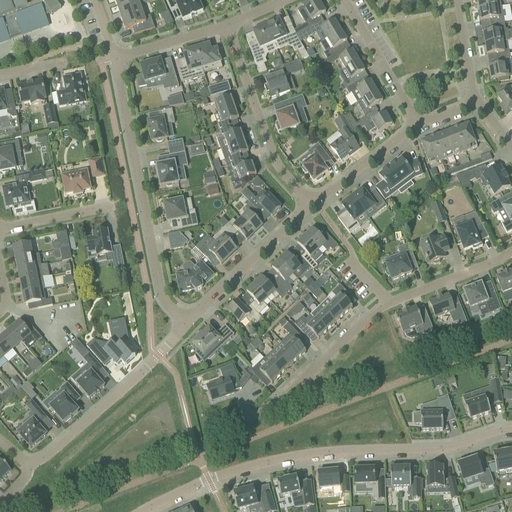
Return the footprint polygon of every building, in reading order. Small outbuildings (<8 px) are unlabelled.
[(0,0),(0,43),(10,40),(9,39),(10,39),(13,37),(21,34),(22,36),(30,33),(49,26),(48,25),(48,24),(45,17),(46,17),(51,15),(52,16),(52,15),(60,9),(61,9),(56,2),(54,0),(41,0),(42,1),(31,5),(28,6),(25,0),(0,0)] [(114,0),(119,13),(140,6),(137,0),(114,0)] [(165,0),(167,4),(171,13),(178,10),(183,21),(190,18),(196,16),(196,15),(203,12),(197,0),(188,0),(180,3),(178,0),(165,0)] [(323,22),(320,17),(325,14),(323,10),(324,9),(319,1),(316,3),(313,5),(311,1),(312,1),(311,0),(309,0),(301,4),(301,5),(302,5),(303,7),(297,11),(305,24),(305,23),(309,30),(323,22)] [(496,8),(501,7),(499,0),(477,0),(479,11),(496,8)] [(125,31),(132,28),(134,35),(155,29),(151,16),(144,18),(140,6),(119,13),(125,31)] [(502,12),(501,7),(496,8),(479,11),(481,22),(482,22),(490,20),(491,27),(504,24),(503,18),(505,18),(504,12),(502,12)] [(168,12),(161,15),(165,26),(173,24),(168,12)] [(267,26),(266,26),(273,43),(281,40),(293,45),(299,42),(299,41),(292,27),(286,30),(282,28),(279,21),(274,23),(272,22),(268,24),(267,26)] [(323,22),(309,30),(313,35),(316,33),(322,43),(327,40),(342,31),(337,24),(336,25),(334,22),(326,27),(323,22)] [(502,42),(507,42),(509,41),(507,30),(505,30),(504,24),(491,27),(492,33),(484,34),(483,34),(485,45),(502,42)] [(257,30),(253,32),(256,40),(254,44),(249,46),(254,61),(262,58),(266,46),(273,43),(266,26),(264,27),(262,26),(258,28),(257,30)] [(320,44),(325,53),(323,54),(327,61),(331,59),(330,58),(343,51),(341,46),(347,42),(345,39),(346,38),(342,31),(327,40),(320,44)] [(502,42),(485,45),(487,57),(488,57),(488,56),(496,55),(497,61),(510,59),(511,58),(511,54),(509,55),(509,51),(507,42),(502,42)] [(196,48),(195,48),(201,69),(214,65),(215,71),(222,69),(219,60),(221,59),(219,53),(217,53),(216,50),(210,52),(209,46),(203,48),(202,48),(202,47),(201,47),(200,47),(199,47),(198,47),(197,48),(196,48)] [(195,71),(201,69),(195,48),(194,48),(192,49),(190,51),(189,52),(183,54),(185,60),(176,63),(182,83),(198,79),(195,71)] [(303,49),(297,52),(302,60),(309,57),(306,52),(303,49)] [(330,58),(331,59),(333,64),(339,60),(345,70),(359,61),(355,54),(354,55),(352,52),(346,55),(343,51),(330,58)] [(491,80),(508,77),(511,76),(511,58),(510,59),(497,61),(498,67),(489,68),(491,80)] [(179,88),(173,70),(166,72),(165,69),(163,69),(160,60),(152,63),(151,63),(146,64),(147,65),(140,67),(143,76),(136,78),(138,88),(147,86),(146,83),(161,79),(164,91),(169,89),(170,90),(179,88)] [(267,85),(264,86),(266,94),(269,93),(272,99),(276,98),(276,99),(278,98),(278,97),(289,93),(284,77),(289,75),(289,77),(303,72),(300,61),(280,68),(280,69),(283,68),(284,73),(265,80),(267,85)] [(364,72),(363,69),(364,68),(359,61),(345,70),(350,79),(342,84),(346,90),(359,82),(357,77),(364,72)] [(259,75),(267,73),(264,65),(256,68),(259,75)] [(66,92),(57,93),(60,107),(69,105),(69,106),(85,103),(80,76),(63,79),(66,92)] [(18,87),(20,97),(21,105),(31,103),(31,106),(44,103),(44,100),(46,100),(42,81),(32,83),(30,85),(28,86),(27,85),(18,87)] [(372,85),(370,82),(362,86),(359,82),(346,90),(349,95),(351,94),(357,104),(377,91),(373,84),(372,85)] [(210,98),(230,92),(228,83),(208,89),(210,98)] [(505,91),(497,97),(503,105),(500,108),(506,116),(511,111),(511,86),(509,89),(509,88),(505,91)] [(0,112),(7,111),(8,115),(13,119),(17,118),(14,105),(6,106),(5,100),(3,90),(0,90),(0,112)] [(377,91),(357,104),(366,119),(376,113),(378,112),(375,107),(382,102),(380,99),(381,98),(377,91)] [(187,104),(195,101),(193,94),(185,96),(187,104)] [(182,95),(173,98),(176,107),(185,105),(182,95)] [(214,104),(218,115),(235,109),(231,98),(214,104)] [(284,113),(277,115),(275,116),(278,124),(276,125),(278,131),(280,130),(281,133),(299,127),(296,118),(298,117),(296,111),(305,108),(302,98),(281,105),(284,113)] [(43,107),(47,126),(48,132),(58,130),(53,105),(43,107)] [(235,109),(218,115),(221,125),(217,126),(219,133),(231,128),(229,123),(239,119),(235,109)] [(150,135),(151,143),(156,142),(158,143),(162,142),(163,140),(167,140),(164,126),(174,124),(172,110),(158,113),(159,121),(148,123),(149,130),(148,131),(149,131),(150,134),(149,134),(149,135),(150,135)] [(198,121),(205,118),(203,112),(196,115),(198,121)] [(389,127),(390,128),(393,125),(388,117),(387,118),(385,114),(379,118),(376,113),(366,119),(361,122),(365,128),(373,124),(378,134),(389,127)] [(350,128),(355,125),(349,114),(344,117),(350,128)] [(359,150),(350,137),(354,134),(350,128),(343,117),(334,123),(341,134),(338,136),(341,139),(330,147),(340,161),(348,156),(349,157),(359,150)] [(469,125),(459,129),(459,128),(453,130),(454,131),(445,134),(453,157),(477,148),(469,125)] [(233,134),(231,128),(219,133),(221,138),(216,139),(220,151),(244,142),(241,131),(233,134)] [(301,133),(304,139),(311,136),(309,130),(301,133)] [(47,142),(45,134),(37,136),(38,143),(47,142)] [(192,144),(200,142),(198,134),(190,136),(192,144)] [(429,166),(438,162),(453,157),(445,134),(435,138),(435,137),(430,139),(430,140),(421,143),(429,166)] [(0,172),(1,173),(3,174),(8,173),(10,171),(15,170),(15,169),(23,167),(20,153),(21,153),(18,141),(5,144),(6,151),(0,152),(0,172)] [(231,165),(243,161),(241,155),(248,153),(244,142),(220,151),(224,161),(228,159),(231,165)] [(202,145),(189,148),(191,156),(204,153),(202,145)] [(303,169),(302,170),(305,175),(307,174),(313,183),(316,181),(317,183),(322,179),(321,177),(323,175),(322,174),(326,171),(323,167),(330,161),(318,145),(308,153),(313,159),(302,167),(303,169)] [(160,187),(160,188),(161,188),(161,187),(166,186),(168,188),(172,187),(173,185),(177,184),(178,184),(179,184),(178,183),(175,169),(188,167),(185,153),(170,156),(171,164),(157,167),(157,166),(156,167),(156,168),(157,168),(158,174),(159,180),(160,187)] [(480,157),(481,160),(482,164),(492,160),(489,154),(480,157)] [(62,178),(65,196),(74,195),(74,197),(83,195),(82,193),(91,191),(88,178),(92,178),(92,179),(103,176),(100,160),(88,162),(89,164),(80,166),(82,174),(73,176),(71,168),(61,170),(63,178),(62,178)] [(391,168),(390,168),(400,183),(405,179),(407,182),(410,182),(415,179),(422,176),(417,161),(408,164),(409,166),(407,168),(401,160),(397,163),(397,162),(390,167),(391,168)] [(243,161),(231,165),(233,172),(235,171),(239,181),(231,184),(234,193),(241,190),(245,184),(244,180),(246,179),(256,175),(252,164),(245,167),(243,161)] [(494,196),(501,192),(510,188),(506,180),(508,179),(505,173),(504,174),(500,167),(482,176),(488,188),(489,187),(494,196)] [(396,186),(400,183),(390,168),(389,169),(389,168),(382,173),(383,174),(379,177),(384,184),(382,186),(381,184),(375,188),(385,201),(397,191),(398,189),(396,186)] [(437,175),(435,169),(429,172),(431,177),(437,175)] [(474,170),(455,177),(461,187),(478,178),(474,170)] [(29,176),(30,184),(46,181),(44,173),(29,176)] [(204,176),(206,185),(216,183),(214,174),(204,176)] [(256,193),(264,185),(256,178),(248,186),(256,193)] [(26,184),(2,189),(6,208),(12,207),(14,217),(17,217),(36,213),(33,202),(30,202),(26,184)] [(217,186),(207,188),(209,196),(219,194),(217,186)] [(241,195),(250,204),(258,213),(263,209),(272,217),(280,209),(268,195),(263,191),(255,199),(246,189),(241,195)] [(357,193),(351,197),(369,220),(377,214),(387,207),(375,191),(367,197),(362,191),(358,194),(357,193)] [(368,221),(369,220),(351,197),(346,201),(347,203),(342,206),(347,212),(338,219),(350,235),(360,227),(356,221),(364,215),(368,221)] [(509,221),(501,225),(507,234),(511,231),(511,201),(507,205),(503,198),(488,206),(493,216),(503,210),(509,221)] [(185,213),(182,201),(177,202),(175,201),(171,201),(169,203),(164,204),(167,223),(180,220),(182,229),(197,226),(194,211),(185,213)] [(246,216),(241,221),(254,234),(262,227),(254,218),(258,213),(250,204),(242,211),(246,216)] [(432,207),(439,225),(446,222),(439,204),(432,207)] [(475,213),(453,222),(456,231),(460,242),(464,251),(472,248),(473,251),(482,247),(479,238),(477,239),(474,232),(483,228),(478,219),(475,213)] [(233,237),(238,233),(246,241),(254,234),(241,221),(237,224),(233,220),(224,228),(233,237)] [(228,242),(233,237),(224,228),(216,236),(220,241),(216,244),(213,241),(212,241),(229,258),(236,251),(228,242)] [(97,257),(112,254),(107,231),(104,232),(103,229),(95,231),(96,233),(92,234),(93,238),(86,239),(88,249),(95,248),(97,257)] [(374,229),(358,241),(362,247),(378,235),(374,229)] [(305,238),(318,251),(322,247),(326,252),(329,249),(332,252),(338,247),(326,234),(321,239),(313,230),(305,238)] [(188,232),(184,235),(190,242),(192,240),(190,237),(192,236),(188,232)] [(67,242),(65,233),(57,235),(59,244),(67,242)] [(171,251),(184,249),(183,247),(187,243),(179,235),(168,237),(171,251)] [(305,238),(297,245),(304,252),(305,254),(300,258),(310,269),(313,271),(318,266),(315,263),(322,256),(318,251),(305,238)] [(420,245),(428,265),(433,263),(434,265),(435,265),(439,264),(440,262),(439,261),(441,260),(440,256),(443,255),(442,254),(449,251),(444,238),(437,240),(437,239),(428,242),(427,239),(420,241),(422,244),(420,245)] [(221,266),(229,258),(216,245),(212,241),(205,248),(203,246),(198,251),(211,265),(215,260),(221,266)] [(415,260),(411,251),(409,244),(397,249),(401,259),(385,265),(387,270),(386,270),(385,272),(386,276),(388,277),(390,277),(392,281),(398,279),(399,279),(405,277),(405,276),(412,274),(408,263),(415,260)] [(14,248),(16,259),(32,256),(29,245),(14,248)] [(60,251),(62,263),(72,260),(69,249),(60,251)] [(369,254),(364,249),(359,254),(364,259),(369,254)] [(114,271),(124,268),(122,254),(111,256),(114,271)] [(297,281),(310,269),(300,258),(296,263),(287,254),(279,262),(292,275),(297,281)] [(34,268),(41,266),(38,255),(32,256),(16,259),(18,271),(34,268)] [(279,262),(272,269),(280,278),(275,283),(286,294),(291,289),(289,287),(293,284),(288,279),(292,275),(279,262)] [(213,276),(201,263),(194,269),(190,263),(183,267),(184,274),(176,276),(177,281),(175,281),(176,289),(178,288),(180,294),(193,291),(194,290),(196,292),(202,288),(202,286),(203,285),(213,276)] [(41,266),(34,268),(18,271),(21,282),(36,279),(42,278),(43,278),(41,266)] [(511,272),(509,274),(508,273),(503,275),(504,276),(496,279),(499,285),(501,291),(503,295),(511,291),(511,272)] [(72,277),(64,279),(65,285),(73,284),(72,277)] [(38,291),(43,290),(45,289),(42,278),(36,279),(21,282),(23,294),(38,291)] [(262,278),(254,286),(267,299),(271,295),(276,300),(279,297),(281,299),(286,294),(275,283),(270,287),(262,278)] [(309,279),(302,286),(307,290),(314,284),(309,279)] [(317,281),(314,284),(319,290),(322,286),(317,281)] [(315,293),(319,290),(314,284),(310,288),(315,293)] [(332,293),(337,298),(332,303),(344,316),(343,316),(344,317),(352,309),(347,303),(351,298),(339,285),(339,286),(332,293)] [(465,291),(463,292),(465,296),(463,297),(466,304),(468,303),(470,310),(478,307),(479,309),(485,307),(488,314),(500,310),(494,294),(486,297),(481,285),(472,288),(471,286),(465,289),(465,291)] [(263,303),(267,299),(254,286),(246,293),(255,302),(250,307),(259,316),(267,308),(263,303)] [(38,291),(23,294),(25,305),(36,303),(37,309),(52,306),(51,299),(45,301),(43,290),(38,291)] [(306,304),(311,299),(308,296),(303,301),(306,304)] [(459,305),(453,307),(448,296),(441,299),(441,298),(436,300),(437,300),(429,303),(435,319),(449,314),(453,324),(457,323),(459,326),(466,323),(459,305)] [(332,303),(328,299),(319,307),(335,324),(343,316),(344,316),(332,303)] [(262,320),(259,316),(250,307),(245,311),(237,302),(228,311),(241,324),(246,319),(250,324),(253,321),(257,324),(262,320)] [(300,304),(294,309),(299,314),(304,309),(300,304)] [(327,332),(335,324),(319,307),(310,315),(314,320),(326,333),(327,332)] [(411,340),(421,337),(433,332),(427,317),(427,318),(420,320),(416,308),(409,311),(408,310),(402,313),(395,316),(402,334),(404,333),(407,339),(411,340)] [(289,320),(295,315),(291,311),(286,316),(289,320)] [(496,316),(499,322),(504,319),(502,313),(496,316)] [(327,333),(327,332),(326,333),(314,320),(309,324),(302,317),(294,325),(306,337),(311,333),(318,341),(327,333)] [(281,328),(286,322),(283,319),(278,324),(281,328)] [(20,323),(11,331),(21,343),(24,346),(32,338),(37,344),(42,339),(33,329),(28,333),(20,323)] [(285,348),(297,360),(297,361),(306,353),(295,341),(300,337),(288,325),(283,329),(293,340),(285,348)] [(197,337),(189,344),(189,345),(196,352),(194,353),(204,364),(221,348),(234,336),(225,326),(215,335),(209,329),(202,335),(201,334),(201,333),(200,334),(197,337)] [(94,342),(87,348),(104,368),(112,361),(116,366),(117,366),(121,362),(122,363),(125,367),(135,357),(130,351),(133,349),(127,343),(129,341),(127,330),(111,334),(113,341),(107,346),(94,342)] [(11,331),(2,339),(12,351),(21,343),(11,331)] [(470,331),(463,334),(466,341),(473,338),(470,331)] [(233,341),(237,346),(241,342),(239,335),(233,341)] [(265,343),(270,338),(267,335),(261,340),(265,343)] [(428,340),(431,349),(439,346),(438,345),(435,337),(428,340)] [(246,346),(249,345),(250,343),(249,340),(247,338),(244,339),(242,342),(243,345),(246,346)] [(2,339),(0,340),(0,354),(4,358),(12,351),(2,339)] [(255,350),(262,344),(257,339),(250,345),(255,350),(254,350),(255,350)] [(80,345),(76,341),(72,345),(76,349),(80,345)] [(439,346),(440,351),(448,348),(446,342),(438,345),(439,346)] [(250,354),(254,350),(255,350),(250,345),(244,351),(248,354),(249,353),(250,354)] [(277,356),(289,368),(297,360),(285,348),(277,356)] [(280,377),(280,376),(289,368),(277,356),(273,352),(268,356),(264,360),(268,364),(280,377)] [(83,369),(71,379),(76,385),(89,400),(95,395),(95,396),(96,395),(95,395),(98,393),(99,393),(99,392),(104,387),(94,376),(102,369),(89,354),(83,360),(87,365),(83,369)] [(254,366),(262,358),(258,355),(251,363),(254,366)] [(36,359),(27,367),(29,369),(33,374),(41,366),(36,359)] [(280,377),(280,376),(280,377),(268,364),(264,360),(264,359),(252,370),(254,376),(259,381),(262,384),(267,380),(272,385),(280,377)] [(223,381),(207,387),(209,392),(213,401),(234,394),(233,392),(234,392),(241,389),(233,365),(219,370),(223,381)] [(495,366),(485,367),(486,376),(496,374),(495,366)] [(247,369),(242,374),(244,376),(249,381),(249,380),(254,376),(252,370),(251,367),(249,370),(247,369)] [(33,374),(29,369),(22,374),(27,379),(33,374)] [(453,375),(445,378),(448,386),(456,383),(453,375)] [(254,376),(249,380),(255,385),(259,381),(254,376)] [(21,384),(15,377),(10,382),(16,389),(21,384)] [(442,386),(440,379),(432,381),(435,389),(442,386)] [(494,406),(502,404),(499,384),(499,381),(490,382),(491,386),(494,404),(494,406)] [(26,384),(21,388),(32,401),(36,397),(32,391),(34,390),(27,383),(26,384)] [(48,400),(42,405),(48,411),(50,409),(63,423),(64,422),(65,423),(71,419),(70,417),(71,416),(72,417),(78,412),(72,405),(73,405),(74,405),(80,399),(67,384),(60,390),(61,391),(57,394),(56,393),(48,400)] [(0,398),(4,402),(16,392),(12,388),(0,398)] [(478,392),(462,398),(464,405),(467,412),(468,415),(470,421),(491,414),(488,408),(488,406),(485,398),(480,400),(478,392)] [(502,400),(510,400),(511,393),(503,392),(502,400)] [(421,414),(413,414),(414,425),(421,425),(421,432),(443,431),(443,423),(448,421),(445,413),(452,411),(447,397),(437,400),(437,402),(437,413),(421,414)] [(46,436),(38,426),(41,424),(47,419),(32,401),(26,407),(31,413),(27,416),(29,419),(23,424),(26,428),(18,434),(31,449),(36,444),(40,441),(40,440),(46,436)] [(511,450),(493,454),(496,474),(511,471),(511,450)] [(482,474),(477,460),(471,462),(471,461),(467,462),(467,463),(458,466),(459,468),(458,469),(459,474),(461,474),(464,483),(478,478),(481,488),(485,487),(486,490),(494,487),(489,471),(482,474)] [(0,483),(9,473),(10,473),(0,463),(0,483)] [(391,481),(385,481),(385,489),(407,488),(407,497),(411,497),(411,500),(421,500),(421,480),(412,480),(412,477),(410,477),(410,468),(402,469),(402,467),(394,467),(394,469),(391,469),(391,479),(391,481)] [(450,495),(451,500),(459,498),(454,479),(447,481),(443,481),(443,467),(426,468),(427,489),(443,488),(443,495),(450,495)] [(356,470),(354,470),(355,486),(366,486),(366,490),(372,490),(373,500),(378,500),(385,500),(385,489),(385,481),(377,481),(375,481),(374,469),(362,470),(362,468),(355,468),(356,470)] [(350,493),(349,477),(341,478),(339,478),(338,471),(318,473),(320,490),(335,488),(335,494),(350,493)] [(299,484),(299,483),(298,483),(296,477),(289,479),(289,478),(284,480),(277,482),(279,491),(281,498),(291,496),(293,502),(304,499),(305,508),(314,506),(311,482),(302,483),(302,484),(299,484)] [(261,496),(261,497),(255,498),(253,488),(246,490),(241,491),(233,493),(238,511),(248,508),(249,511),(264,508),(264,511),(272,511),(275,511),(270,494),(261,496)]
